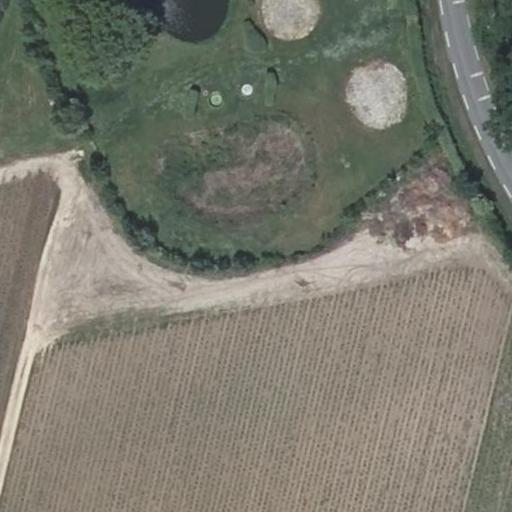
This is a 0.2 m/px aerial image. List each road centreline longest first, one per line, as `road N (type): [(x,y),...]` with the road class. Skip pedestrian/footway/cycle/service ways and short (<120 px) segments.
road 1 (track): [(511,348),(0,470)]
road 2 (track): [(0,478),(71,166),(0,183)]
road 3 (tertiary): [(444,0),(447,37),(511,179)]
